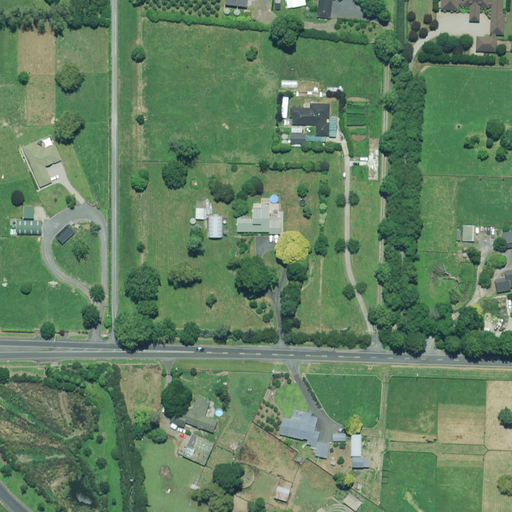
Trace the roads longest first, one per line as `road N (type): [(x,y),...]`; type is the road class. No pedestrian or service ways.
road 1 (tertiary): [(511,362),(80,350)]
road 2 (unknown): [(426,340),(396,292),(409,65),(428,43),(468,23)]
